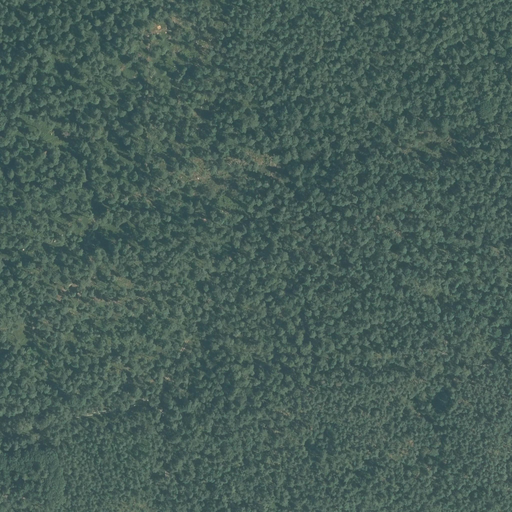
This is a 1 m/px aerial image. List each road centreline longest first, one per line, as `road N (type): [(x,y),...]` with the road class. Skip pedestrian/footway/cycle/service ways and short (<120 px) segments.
road 1 (track): [(366,0),(262,97),(274,169),(165,380)]
road 2 (track): [(158,389),(133,405),(0,432)]
road 3 (track): [(158,389),(166,511)]
